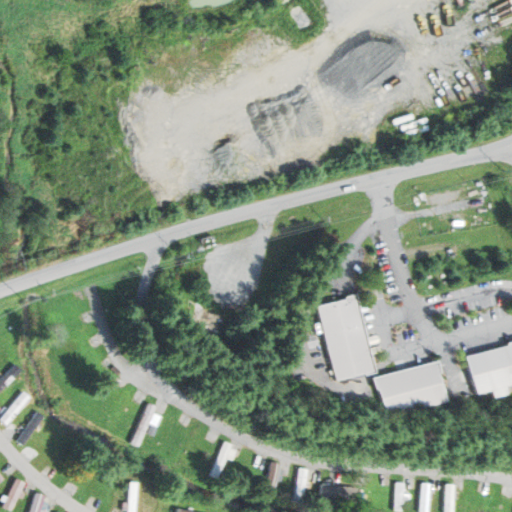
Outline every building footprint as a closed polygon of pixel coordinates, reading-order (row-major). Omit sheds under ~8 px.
[(168,123),(183,113),(165,89),(151,99),(168,123)] [(313,307),(332,380),(370,370),(350,297),(313,307)] [(511,344),(461,357),(470,393),(511,382),(511,344)] [(371,378),(380,416),(441,401),(432,363),(371,378)] [(13,364),(0,377),(0,389),(19,370),(13,364)] [(98,426),(107,432),(129,394),(120,388),(98,426)] [(21,392),(0,416),(0,420),(5,425),(28,397),(21,392)] [(145,403),(128,442),(136,446),(154,407),(145,403)] [(148,408),(139,404),(121,444),(130,448),(148,408)] [(36,411),(15,441),(22,445),(42,416),(36,411)] [(35,417),(28,413),(11,443),(19,447),(35,417)] [(222,443),(210,471),(217,474),(229,446),(222,443)] [(269,462),(261,494),(270,497),(278,465),(269,462)] [(296,469),(291,501),(300,502),(305,471),(296,469)] [(13,480),(0,508),(8,511),(21,483),(13,480)] [(126,483),(124,511),(132,511),(134,483),(126,483)] [(392,483),(390,509),(400,510),(402,484),(392,483)] [(395,511),(396,484),(386,484),(385,511),(395,511)] [(419,484),(416,511),(425,511),(428,485),(419,484)] [(319,485),(317,498),(353,503),(355,489),(319,485)] [(421,511),(422,485),(412,485),(412,511),(421,511)] [(446,511),(447,485),(438,485),(437,511),(446,511)] [(443,485),(441,511),(451,511),(453,486),(443,485)] [(32,493),(26,511),(36,511),(41,495),(32,493)]
